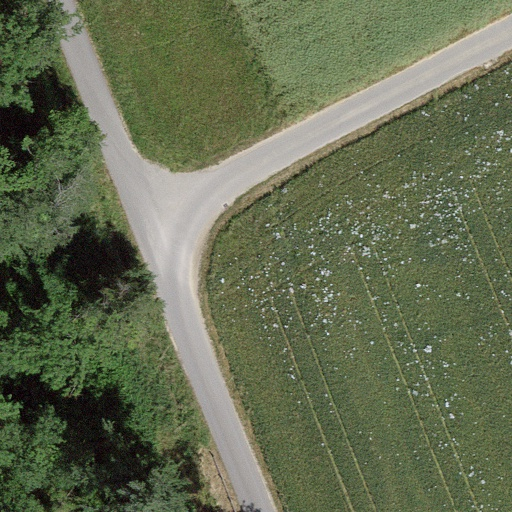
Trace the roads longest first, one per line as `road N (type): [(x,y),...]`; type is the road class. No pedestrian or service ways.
road 1 (track): [(511,35),(158,222)]
road 2 (track): [(158,222),(266,511)]
road 3 (track): [(158,222),(48,0)]
